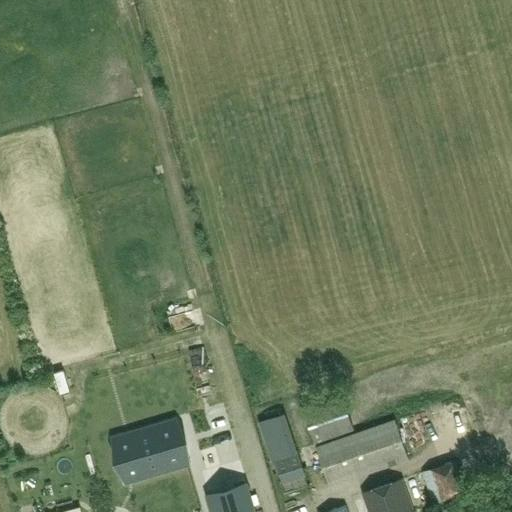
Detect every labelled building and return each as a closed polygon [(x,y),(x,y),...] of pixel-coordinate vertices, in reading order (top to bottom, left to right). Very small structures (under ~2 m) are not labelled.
[(312,407),(304,410),(315,444),(354,431),(343,397),(312,407)] [(287,418),(263,426),(280,482),(304,475),(287,418)] [(133,433),(114,439),(116,447),(126,481),(128,481),(145,475),(189,463),(177,420),(133,433)] [(394,420),(316,447),(329,486),(407,459),(394,420)] [(455,461),(422,472),(433,503),(466,492),(455,461)] [(415,511),(404,479),(362,494),(368,511),(415,511)] [(253,511),(245,484),(209,494),(213,511),(253,511)]
